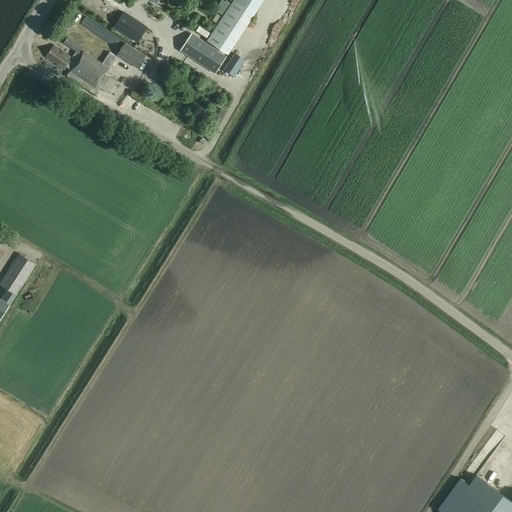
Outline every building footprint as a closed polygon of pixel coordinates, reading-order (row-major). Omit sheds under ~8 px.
[(224,0),(222,0),(215,11),(222,16),(230,4),(224,0)] [(149,24),(137,16),(135,15),(133,13),(124,27),(140,38),(145,31),(149,24)] [(192,33),(180,50),(216,73),(227,57),(192,33)] [(110,52),(102,64),(84,52),(81,55),(79,53),(83,47),(67,37),(63,43),(76,51),(72,58),(53,46),(45,57),(63,70),(66,66),(71,70),(67,77),(96,97),(102,89),(108,93),(116,80),(110,76),(105,73),(109,68),(108,68),(116,56),(110,52)] [(117,54),(138,68),(145,56),(125,43),(117,54)] [(234,54),(223,70),(234,78),(245,61),(234,54)] [(196,117),(204,121),(208,110),(201,107),(196,117)] [(19,254),(0,283),(0,284),(16,295),(36,265),(19,254)] [(0,319),(9,305),(0,299),(0,319)] [(466,457),(468,462),(479,458),(478,453),(466,457)] [(511,511),(511,502),(478,477),(476,476),(470,485),(461,479),(438,509),(441,511),(511,511)]
